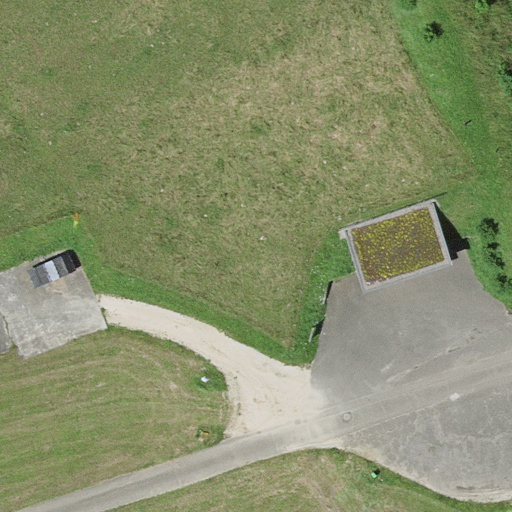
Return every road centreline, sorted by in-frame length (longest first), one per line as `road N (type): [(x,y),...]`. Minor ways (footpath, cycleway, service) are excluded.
road 1 (track): [(48,511),(511,361)]
road 2 (track): [(361,409),(58,308),(0,330)]
